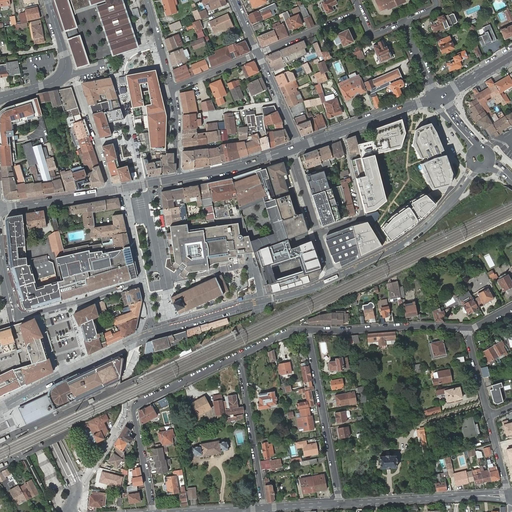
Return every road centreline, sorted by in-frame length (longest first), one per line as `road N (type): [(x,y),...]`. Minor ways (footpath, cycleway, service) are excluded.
road 1 (residential): [(238,354),(135,407),(152,511)]
road 2 (residential): [(154,331),(333,277)]
road 3 (primary): [(0,208),(181,177)]
road 4 (residential): [(333,277),(428,223),(477,168)]
road 5 (residential): [(308,329),(339,503)]
road 6 (residential): [(77,485),(14,321)]
road 7 (residential): [(0,406),(154,331)]
road 8 (tertiary): [(339,503),(507,493)]
road 9 (residential): [(466,329),(308,329)]
road 10 (residential): [(238,354),(264,508)]
road 11 (residential): [(16,316),(143,280)]
